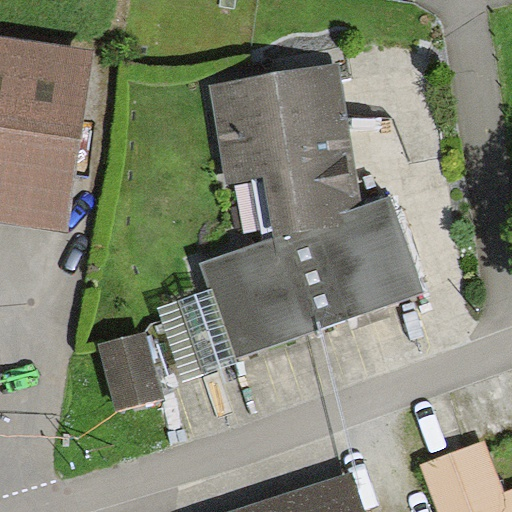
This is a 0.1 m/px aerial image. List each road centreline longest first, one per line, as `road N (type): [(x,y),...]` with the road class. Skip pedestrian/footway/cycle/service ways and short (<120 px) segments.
road 1 (residential): [(511,346),(12,511)]
road 2 (residential): [(511,310),(467,0)]
